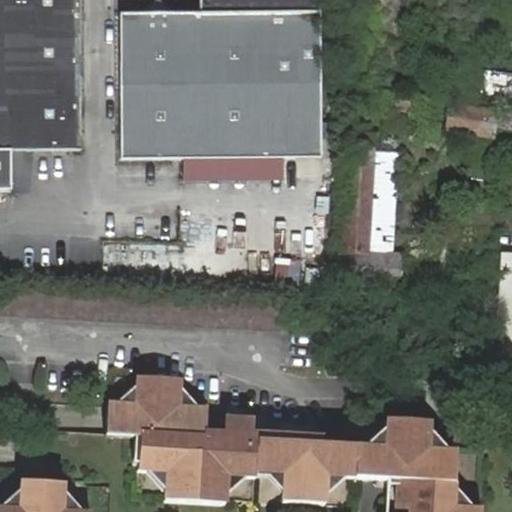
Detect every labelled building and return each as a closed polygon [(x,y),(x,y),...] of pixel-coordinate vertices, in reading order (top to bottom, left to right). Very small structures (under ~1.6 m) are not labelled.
[(0,0),(0,192),(22,192),(21,153),(39,153),(81,152),(81,14),(80,0),(0,0)] [(199,0),(200,14),(204,14),(319,14),(318,0),(199,0)] [(144,16),(173,16),(157,1),(144,16)] [(120,16),(120,21),(122,162),(320,159),(319,14),(204,14),(200,14),(200,16),(173,16),(144,16),(120,16)] [(483,68),(481,81),(501,84),(503,71),(483,68)] [(395,96),(394,111),(421,113),(423,99),(395,96)] [(447,128),(491,135),(496,114),(453,107),(447,128)] [(511,114),(499,112),(498,123),(511,125),(511,114)] [(348,149),(343,252),(341,284),(403,287),(406,251),(393,250),(399,152),(374,150),(375,137),(349,135),(348,149)] [(511,355),(511,254),(503,254),(498,355),(511,355)] [(297,285),(298,257),(274,255),(272,284),(297,285)] [(280,331),(282,302),(3,289),(1,318),(280,331)] [(144,409),(120,408),(116,408),(114,437),(146,439),(144,470),(150,470),(174,472),(173,496),(173,502),(232,505),(233,498),(233,476),(253,477),(260,477),(260,455),(213,452),(213,434),(214,414),(206,413),(182,412),(183,390),(184,383),(145,381),(145,387),(144,409)] [(145,387),(120,408),(144,409),(145,387)] [(206,413),(183,390),(182,412),(206,413)] [(428,511),(478,511),(479,510),(472,510),(450,509),(451,487),(453,454),(447,453),(436,453),(425,453),(426,431),(426,425),(384,423),(383,432),(383,442),(382,451),(382,483),(396,484),(430,485),(428,511)] [(233,435),(213,434),(213,452),(260,455),(261,446),(282,447),(324,449),(324,441),(253,439),(254,425),(234,424),(233,435)] [(447,453),(426,431),(425,453),(436,453),(447,453)] [(370,450),(382,451),(383,442),(383,432),(370,450)] [(261,446),(260,455),(260,477),(267,477),(281,478),(282,447),(261,446)] [(363,451),(324,449),(282,447),(281,478),(290,478),(289,493),(289,502),(332,503),(332,496),(332,480),(354,482),(361,482),(363,451)] [(361,482),(382,483),(382,451),(370,450),(363,451),(361,482)] [(174,472),(150,470),(173,496),(174,472)] [(233,498),(253,477),(233,476),(233,498)] [(281,478),(267,477),(289,493),(290,478),(281,478)] [(332,496),(354,482),(332,480),(332,496)] [(66,511),(67,502),(67,492),(67,485),(25,483),(24,490),(23,510),(2,509),(0,508),(0,511),(66,511)] [(428,511),(430,485),(396,484),(395,511),(428,511)] [(472,510),(451,487),(450,509),(472,510)] [(24,490),(2,509),(23,510),(24,490)] [(84,511),(67,492),(67,502),(66,511),(84,511)]
